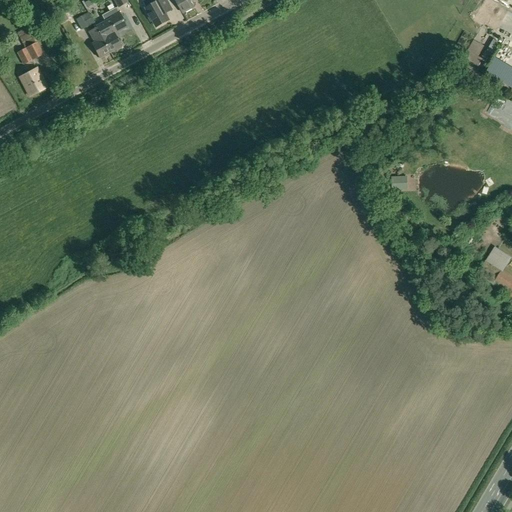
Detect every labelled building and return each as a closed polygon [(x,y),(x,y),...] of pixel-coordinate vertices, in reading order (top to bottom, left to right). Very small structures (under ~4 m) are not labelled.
[(88,12),(89,12),(86,7),(92,4),(90,0),(87,0),(84,2),(83,1),(82,2),(88,12)] [(151,0),(153,3),(146,7),(149,14),(147,15),(150,20),(152,19),(156,26),(168,20),(165,14),(172,10),(169,4),(166,0),(151,0)] [(175,0),(182,13),(194,6),(190,0),(175,0)] [(111,52),(121,47),(114,34),(126,27),(119,12),(118,13),(115,7),(101,15),(105,22),(96,26),(111,52)] [(94,23),(91,17),(88,12),(75,19),(81,30),(94,23)] [(96,27),(89,31),(94,42),(91,43),(100,58),(111,52),(96,26),(96,27)] [(25,48),(17,52),(23,65),(31,60),(43,54),(37,41),(36,41),(32,31),(28,33),(19,37),(25,48)] [(463,57),(484,65),(491,48),(496,50),(499,42),(490,39),(487,47),(469,41),(463,57)] [(30,96),(47,87),(37,68),(20,77),(30,96)] [(511,260),(511,257),(496,248),(477,279),(511,300),(511,280),(503,275),(511,260)]
